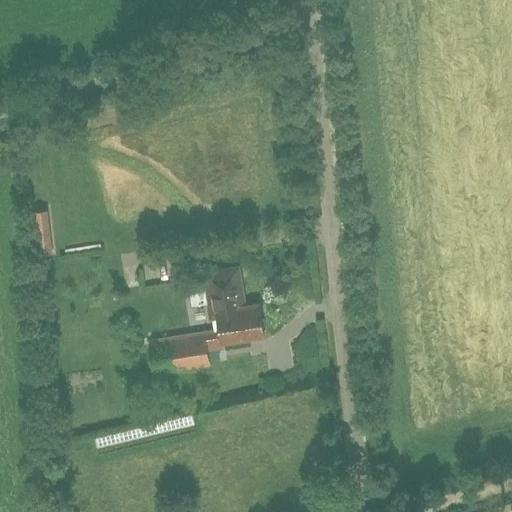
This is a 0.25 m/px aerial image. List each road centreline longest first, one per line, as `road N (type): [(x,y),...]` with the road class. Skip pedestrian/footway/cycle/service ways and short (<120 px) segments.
road 1 (tertiary): [(364,511),(309,15)]
road 2 (unclassified): [(309,15),(0,113)]
